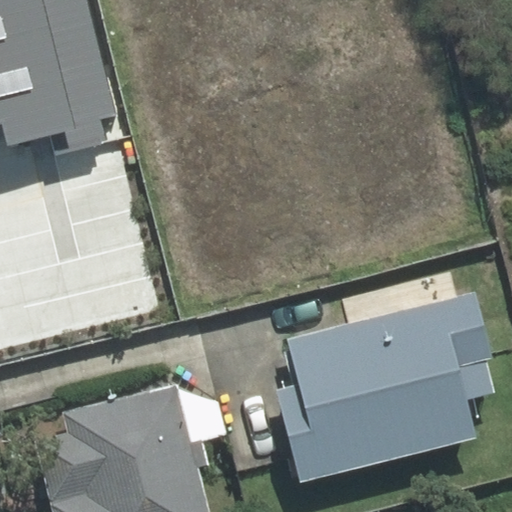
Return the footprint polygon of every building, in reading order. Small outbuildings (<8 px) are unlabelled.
[(88,0),(0,0),(0,117),(35,108),(31,94),(50,88),(67,151),(110,139),(103,114),(118,109),(88,0)] [(412,36),(402,0),(167,0),(192,94),(412,36)] [(424,78),(413,78),(407,79),(402,81),(397,84),(392,88),(389,93),(386,98),(384,103),(383,109),(382,115),(383,121),(385,127),(388,132),(392,136),(396,140),(401,143),(407,146),(413,147),(419,147),(425,146),(430,145),(436,142),(440,138),(444,134),(448,129),(450,124),(452,118),(452,112),(451,106),(450,101),(447,95),(444,90),(440,86),(435,83),(430,80),(424,78)] [(317,179),(259,189),(268,242),(326,231),(317,179)] [(162,276),(84,294),(94,335),(171,316),(162,276)] [(302,377),(290,379),(311,473),(494,432),(485,396),(510,390),(502,355),(509,354),(495,294),(464,301),(463,295),(292,333),(302,377)] [(183,379),(73,407),(80,433),(42,442),(59,511),(223,511),(206,441),(235,434),(226,399),(197,387),(186,390),(183,379)]
